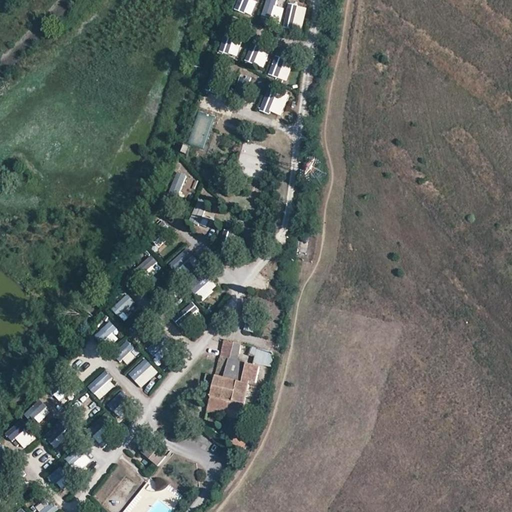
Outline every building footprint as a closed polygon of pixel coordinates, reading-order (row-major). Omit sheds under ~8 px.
[(238,0),(235,9),(251,15),(257,0),(238,0)] [(266,0),(261,17),(270,20),(277,0),(266,0)] [(284,27),(304,29),(306,5),(287,3),(284,27)] [(219,50),(237,57),(242,43),(224,37),(219,50)] [(254,41),(246,58),(256,62),(263,46),(254,41)] [(275,55),(268,74),(287,81),(294,62),(275,55)] [(210,89),(218,92),(221,83),(222,83),(226,73),(217,70),(210,89)] [(266,89),(261,110),(283,116),(289,95),(266,89)] [(235,171),(260,179),(269,149),(245,141),(235,171)] [(179,171),(170,191),(179,195),(188,176),(179,171)] [(199,226),(207,207),(197,203),(189,222),(199,226)] [(298,257),(311,258),(313,236),(300,235),(298,257)] [(154,242),(159,248),(165,242),(160,236),(154,242)] [(176,271),(194,255),(188,247),(169,263),(176,271)] [(151,255),(140,265),(151,277),(162,266),(151,255)] [(203,301),(218,286),(206,273),(190,287),(203,301)] [(120,317),(135,301),(127,293),(112,309),(120,317)] [(260,315),(248,312),(244,329),(255,332),(260,315)] [(111,320),(94,336),(102,344),(119,328),(111,320)] [(165,334),(149,350),(160,361),(176,345),(165,334)] [(114,354),(127,365),(140,351),(127,340),(114,354)] [(240,353),(241,344),(224,340),(222,349),(240,353)] [(240,353),(222,349),(220,358),(238,361),(240,353)] [(247,363),(238,361),(220,358),(219,357),(215,376),(216,377),(243,383),(247,363)] [(146,358),(129,374),(142,388),(159,372),(146,358)] [(247,363),(243,383),(249,385),(254,365),(247,363)] [(88,387),(101,399),(117,382),(104,370),(88,387)] [(249,385),(243,383),(216,377),(211,397),(244,405),(249,385)] [(121,390),(108,405),(118,415),(132,399),(121,390)] [(82,410),(92,400),(85,393),(76,403),(82,410)] [(244,405),(211,397),(208,409),(241,417),(244,405)] [(38,424),(52,411),(40,399),(26,412),(38,424)] [(105,411),(87,431),(97,440),(116,421),(105,411)] [(45,438),(58,449),(73,432),(60,421),(45,438)] [(244,452),(250,440),(231,436),(230,443),(244,452)] [(67,459),(76,466),(86,453),(77,446),(67,459)] [(166,457),(151,446),(144,456),(159,467),(166,457)] [(60,466),(47,477),(55,485),(68,474),(60,466)] [(115,484),(125,474),(119,468),(109,478),(115,484)] [(78,511),(87,502),(79,494),(70,503),(78,511)] [(33,509),(35,511),(55,511),(59,509),(49,496),(33,509)] [(129,501),(123,511),(143,511),(144,509),(129,501)]
